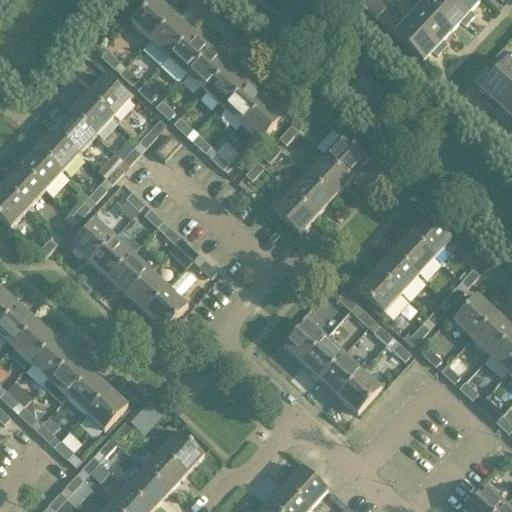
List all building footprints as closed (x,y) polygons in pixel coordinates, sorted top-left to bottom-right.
[(150,43),(174,17),(160,4),(155,0),(154,0),(131,26),(150,43)] [(373,0),(365,0),(359,7),(367,13),(368,12),(377,20),(386,11),(373,0)] [(471,23),(445,0),(429,0),(423,7),(453,35),(463,24),(467,28),(471,23)] [(476,0),(445,0),(471,23),(475,19),(470,15),(481,4),(476,0)] [(423,7),(409,22),(443,53),(447,49),(443,45),(453,35),(423,7)] [(179,21),(174,17),(150,43),(168,60),(192,34),(179,21)] [(443,53),(409,22),(394,38),(424,65),(435,54),(439,58),(443,53)] [(192,34),(168,60),(186,77),(210,51),(196,38),(192,34)] [(215,55),(210,51),(186,77),(204,94),(229,68),(215,55)] [(118,78),(124,71),(107,55),(101,62),(118,78)] [(492,110),(511,88),(511,65),(507,61),(480,91),(492,102),(488,106),(492,110)] [(233,72),(229,68),(204,94),(222,111),(247,84),(233,72)] [(139,84),(124,71),(118,78),(132,91),(139,84)] [(86,97),(112,121),(129,102),(104,78),(91,92),(86,97)] [(251,88),(247,84),(222,111),(241,128),(265,101),(251,88)] [(144,88),(137,96),(150,108),(157,101),(144,88)] [(511,117),(511,88),(492,110),(497,114),(501,110),(511,119),(511,117)] [(74,110),(69,115),(95,139),(112,121),(86,97),(74,110)] [(265,101),(241,128),(260,145),(284,119),(269,105),(265,101)] [(162,105),(156,112),(169,124),(175,117),(162,105)] [(308,112),(296,125),(303,131),(315,118),(308,112)] [(95,139),(69,115),(57,129),(53,134),(78,157),(95,139)] [(180,122),(174,129),(187,141),(192,134),(180,122)] [(146,130),(135,142),(140,146),(139,147),(145,152),(157,140),(146,130)] [(291,130),(278,143),(285,150),(298,136),(291,130)] [(78,157),(53,134),(40,147),(36,152),(61,175),(78,157)] [(171,138),(154,157),(164,166),(173,157),(181,148),(171,138)] [(198,139),(192,146),(205,158),(211,151),(198,139)] [(325,159),(350,182),(363,168),(368,164),(342,140),(325,159)] [(274,148),(262,161),(269,168),(281,155),(274,148)] [(61,175),(36,152),(23,166),(19,170),(45,194),(61,175)] [(123,164),(129,170),(140,158),(134,152),(123,164)] [(216,156),(210,163),(223,175),(229,168),(216,156)] [(325,159),(308,177),(333,201),(346,187),(350,182),(325,159)] [(123,164),(106,182),(113,189),(129,170),(123,164)] [(257,166),(245,180),(252,186),(264,173),(257,166)] [(6,184),(2,188),(28,212),(45,194),(19,170),(6,184)] [(333,201),(308,177),(291,196),(316,219),(329,206),(333,201)] [(113,189),(106,182),(89,201),(96,207),(113,189)] [(28,212),(2,188),(0,191),(0,220),(11,231),(28,212)] [(96,207),(89,201),(81,194),(75,201),(82,207),(71,220),(78,226),(96,207)] [(316,219),(291,196),(274,214),(299,238),(312,224),(316,219)] [(132,197),(126,203),(138,215),(144,209),(132,197)] [(409,236),(434,260),(452,241),(427,217),(413,232),(409,236)] [(91,266),(115,241),(96,223),(72,249),(84,260),(91,266)] [(67,225),(54,238),(61,245),(74,232),(67,225)] [(168,231),(162,237),(175,249),(181,243),(168,231)] [(396,250),(392,255),(418,278),(434,260),(409,236),(396,250)] [(115,241),(91,266),(103,277),(109,283),(133,258),(115,241)] [(50,243),(37,257),(45,263),(57,249),(50,243)] [(182,271),(176,278),(180,282),(193,267),(193,266),(199,259),(186,248),(180,254),(187,260),(180,269),(182,271)] [(418,278),(392,255),(380,269),(375,273),(401,297),(418,278)] [(151,274),(133,258),(109,283),(122,295),(128,300),(151,274)] [(204,264),(198,271),(211,283),(217,276),(204,264)] [(401,297),(375,273),(363,287),(358,292),(383,316),(401,297)] [(472,273),(460,286),(467,293),(479,280),(472,273)] [(151,274),(128,300),(139,311),(146,317),(169,291),(151,274)] [(169,291),(146,317),(159,329),(164,334),(188,308),(169,291)] [(0,326),(17,308),(3,295),(0,292),(0,326)] [(454,292),(444,305),(451,311),(462,299),(454,292)] [(343,296),(337,304),(350,316),(357,309),(343,296)] [(472,342),(496,316),(481,303),(477,299),(453,324),(472,342)] [(21,312),(17,308),(0,326),(0,337),(12,349),(35,324),(21,312)] [(428,322),(435,327),(446,316),(439,310),(428,322)] [(361,313),(354,320),(368,333),(375,325),(361,313)] [(511,330),(500,320),(496,316),(472,342),(490,358),(511,334),(511,330)] [(435,327),(428,322),(427,323),(423,319),(417,325),(422,329),(411,341),(407,338),(402,343),(412,352),(435,327)] [(302,366),(326,340),(307,323),(283,348),(297,361),(302,366)] [(40,329),(35,324),(12,349),(31,366),(54,341),(40,329)] [(380,330),(373,337),(386,349),(393,342),(380,330)] [(511,334),(490,358),(509,375),(511,371),(511,334)] [(326,340),(302,366),(316,379),(320,383),(344,358),(326,340)] [(58,345),(54,341),(31,366),(49,383),(72,358),(58,345)] [(398,347),(391,354),(403,364),(393,374),(399,378),(412,364),(409,361),(411,359),(398,347)] [(429,353),(423,359),(435,371),(441,365),(429,353)] [(49,383),(42,391),(61,408),(68,400),(67,400),(90,375),(76,362),(72,358),(49,383)] [(363,375),(344,358),(320,383),(335,396),(339,400),(363,375)] [(447,370),(441,376),(454,388),(460,382),(447,370)] [(95,379),(90,375),(67,400),(68,400),(86,417),(109,391),(95,379)] [(381,392),(363,375),(339,400),(353,413),(357,418),(381,392)] [(465,386),(459,393),(472,405),(478,398),(465,386)] [(113,395),(109,391),(86,417),(104,434),(128,409),(113,395)] [(19,407),(5,394),(0,400),(0,402),(12,414),(19,407)] [(483,403),(477,410),(490,422),(496,415),(483,403)] [(129,423),(144,437),(146,435),(139,425),(151,412),(143,406),(129,423)] [(24,412),(18,418),(30,430),(36,424),(24,412)] [(0,413),(0,427),(3,430),(10,423),(0,413)] [(511,429),(501,420),(495,427),(508,439),(511,434),(511,429)] [(129,423),(112,441),(119,447),(133,432),(142,439),(144,437),(129,423)] [(42,429),(36,435),(48,447),(54,440),(42,429)] [(162,453),(187,477),(200,463),(204,458),(179,435),(162,453)] [(119,447),(112,441),(95,459),(102,465),(119,447)] [(60,445),(54,452),(66,464),(73,457),(60,445)] [(187,477),(162,453),(145,471),(170,495),(183,481),(187,477)] [(95,459),(78,477),(85,483),(102,465),(95,459)] [(101,469),(92,479),(100,487),(109,477),(101,469)] [(285,489),(309,511),(311,511),(328,494),(303,470),(288,486),(285,489)] [(145,471),(128,490),(151,511),(153,511),(164,500),(170,495),(145,471)] [(78,477),(61,495),(68,501),(85,483),(78,477)] [(272,503),(268,507),(273,511),(309,511),(285,489),(272,503)] [(501,511),(506,507),(487,489),(465,511),(501,511)] [(151,511),(128,490),(111,508),(115,511),(151,511)] [(57,511),(68,501),(61,495),(48,510),(49,511),(57,511)]
